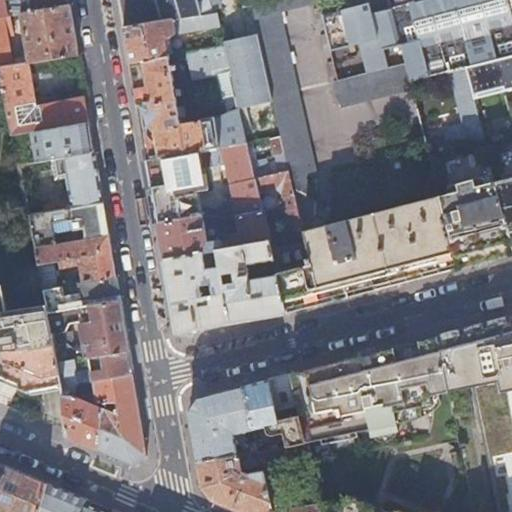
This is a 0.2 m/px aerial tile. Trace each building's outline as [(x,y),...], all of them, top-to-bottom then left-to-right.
[(26,0),(28,12),(67,6),(66,0),(26,0)] [(115,0),(120,27),(214,11),(213,7),(214,7),(212,0),(199,0),(194,1),(193,0),(115,0)] [(247,0),(278,137),(286,172),(290,187),(303,185),(301,174),(312,171),(277,11),(316,2),(315,0),(247,0)] [(387,0),(403,61),(408,80),(464,67),(447,0),(419,0),(401,5),(400,0),(387,0)] [(447,0),(464,67),(511,55),(511,25),(505,0),(447,0)] [(67,6),(28,12),(19,14),(27,62),(28,62),(68,56),(76,55),(73,40),(67,6)] [(214,11),(120,27),(122,37),(126,62),(166,55),(163,39),(173,32),(218,25),(214,11)] [(0,16),(0,66),(9,65),(2,16),(0,16)] [(251,38),(227,43),(243,114),(267,109),(251,38)] [(189,75),(228,68),(222,45),(184,52),(189,75)] [(166,55),(126,62),(134,108),(143,159),(246,142),(236,99),(226,102),(228,110),(208,117),(178,122),(169,71),(174,70),(173,64),(168,65),(166,55)] [(511,55),(464,67),(470,92),(481,133),(511,252),(511,55)] [(403,61),(336,79),(342,106),(409,90),(407,80),(408,80),(403,61)] [(0,66),(0,84),(10,134),(31,130),(87,121),(83,98),(83,96),(34,104),(28,62),(27,62),(23,63),(9,65),(0,66)] [(426,154),(437,197),(456,268),(511,254),(511,252),(481,133),(470,92),(453,96),(461,124),(448,127),(443,136),(446,149),(426,154)] [(87,121),(31,130),(36,163),(55,160),(93,153),(92,149),(92,145),(91,142),(87,121)] [(286,172),(278,137),(246,142),(255,179),(286,172)] [(201,213),(197,188),(204,186),(201,166),(223,163),(235,215),(262,210),(261,208),(258,194),(257,189),(255,179),(246,142),(143,159),(149,189),(149,192),(154,221),(201,213)] [(93,153),(55,160),(57,175),(65,174),(71,208),(101,203),(95,163),(93,153)] [(290,187),(286,172),(255,179),(257,189),(274,186),(280,190),(288,223),(297,221),(290,187)] [(271,245),(269,239),(267,239),(271,257),(275,272),(284,310),(317,302),(332,298),(372,289),(386,285),(423,276),(456,268),(437,197),(324,223),(300,229),(302,238),(271,245)] [(70,208),(27,216),(33,248),(55,245),(54,244),(53,234),(82,229),(84,239),(84,240),(107,236),(103,212),(101,203),(71,208),(70,208)] [(206,239),(201,213),(154,221),(156,232),(161,258),(267,239),(269,239),(262,210),(235,215),(238,229),(227,232),(225,239),(221,239),(219,236),(206,239)] [(55,245),(33,248),(41,289),(55,287),(51,263),(59,262),(60,266),(67,265),(70,284),(77,283),(114,277),(111,256),(107,236),(84,240),(84,239),(54,244),(55,245)] [(249,277),(246,262),(271,257),(267,239),(161,258),(165,282),(174,332),(284,310),(275,272),(249,277)] [(55,287),(41,289),(43,300),(45,310),(46,314),(118,301),(114,277),(77,283),(79,294),(66,296),(67,300),(60,301),(58,286),(55,287)] [(0,384),(27,397),(62,391),(61,386),(56,363),(53,348),(48,320),(46,314),(45,310),(7,317),(3,293),(0,292),(0,384)] [(118,301),(46,314),(48,320),(61,318),(62,326),(79,324),(83,347),(72,349),(67,345),(53,348),(56,363),(73,360),(88,357),(127,351),(118,301)] [(496,511),(511,511),(511,326),(510,317),(435,336),(446,392),(452,418),(471,414),(465,387),(470,386),(496,511)] [(401,345),(375,351),(394,432),(397,432),(396,422),(393,411),(431,404),(429,396),(437,394),(446,392),(435,336),(413,342),(401,345)] [(334,359),(329,363),(375,351),(401,345),(385,343),(369,345),(364,346),(348,351),(334,359)] [(131,374),(127,351),(88,357),(92,380),(93,380),(131,374)] [(327,363),(340,418),(343,433),(352,431),(367,428),(369,438),(373,437),(394,432),(375,351),(329,363),(327,363)] [(62,395),(66,432),(66,437),(87,446),(96,450),(102,406),(100,405),(97,404),(74,393),(72,385),(77,383),(73,360),(56,363),(61,386),(62,391),(62,395)] [(327,363),(287,374),(294,405),(297,415),(300,428),(340,418),(327,363)] [(102,406),(96,450),(121,461),(133,466),(145,456),(131,374),(93,380),(97,401),(114,399),(116,412),(102,406)] [(287,374),(267,379),(274,410),(294,405),(287,374)] [(256,382),(241,385),(251,427),(263,424),(264,429),(265,430),(266,431),(267,432),(268,432),(269,433),(270,433),(272,433),(282,431),(285,445),(303,441),(300,428),(297,415),(276,419),(274,410),(267,379),(256,382)] [(191,428),(197,460),(235,453),(230,432),(251,427),(241,385),(228,388),(195,397),(191,403),(187,408),(191,428)] [(393,411),(396,422),(408,420),(420,415),(430,408),(438,400),(437,394),(429,396),(431,404),(393,411)] [(340,418),(300,428),(303,441),(317,438),(343,433),(340,418)] [(394,432),(373,437),(373,439),(374,440),(376,441),(379,442),(381,442),(384,442),(387,441),(389,440),(391,439),(393,437),(394,436),(395,435),(394,432)] [(343,433),(317,438),(318,442),(344,437),(343,433)] [(303,441),(285,445),(257,451),(261,471),(262,476),(289,470),(308,466),(303,441)] [(235,453),(197,460),(201,485),(212,498),(236,509),(243,511),(269,511),(270,510),(262,476),(261,471),(251,473),(249,468),(245,469),(243,473),(238,471),(235,453)] [(4,466),(0,475),(0,511),(37,511),(45,483),(27,475),(11,469),(4,466)] [(308,466),(289,470),(297,508),(318,505),(318,504),(309,470),(308,466)] [(61,490),(45,483),(37,511),(78,511),(83,499),(61,490)] [(420,511),(419,511),(418,511),(402,511),(397,510),(393,511),(391,511),(388,511),(373,505),(375,500),(360,494),(352,496),(318,504),(318,505),(319,511),(420,511)]
